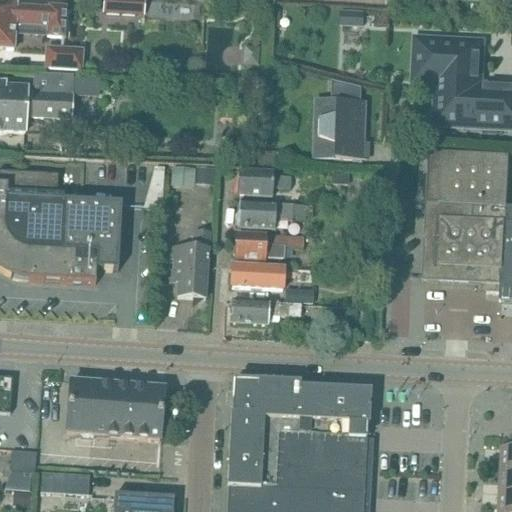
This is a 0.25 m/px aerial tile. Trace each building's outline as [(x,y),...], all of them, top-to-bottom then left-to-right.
[(102,0),(101,17),(135,19),(136,0),(135,0),(102,0)] [(0,7),(0,53),(11,54),(12,34),(45,36),(44,40),(61,41),(62,12),(46,11),(46,13),(14,11),(14,8),(0,7)] [(339,14),(338,30),(362,31),(362,15),(339,14)] [(415,47),(413,78),(440,79),(438,130),(511,133),(511,93),(485,92),(485,95),(474,95),(477,50),(415,47)] [(44,53),(43,73),(79,75),(80,55),(44,53)] [(32,78),(31,97),(71,99),(71,93),(72,81),(72,80),(72,79),(32,78)] [(312,103),(310,164),(359,165),(361,107),(358,107),(359,92),(329,85),(328,104),(312,103)] [(0,87),(0,137),(0,138),(0,135),(23,136),(25,92),(3,91),(3,88),(0,87)] [(72,100),(71,99),(31,97),(29,97),(28,123),(70,125),(72,100)] [(273,171),(274,156),(253,154),(252,169),(273,171)] [(420,285),(498,289),(502,241),(510,241),(511,226),(504,225),(505,209),(508,161),(426,157),(420,279),(420,285)] [(151,172),(140,212),(153,213),(158,214),(161,173),(151,172)] [(213,173),(194,172),(193,186),(212,187),(213,173)] [(238,174),(236,201),(269,203),(270,194),(289,195),(289,182),(271,181),(271,176),(238,174)] [(0,277),(1,278),(5,281),(10,283),(15,284),(21,285),(26,286),(93,289),(94,275),(115,276),(119,209),(79,207),(61,206),(61,199),(54,198),(55,179),(0,176),(0,277)] [(330,188),(347,189),(347,178),(330,178),(330,188)] [(233,225),(236,227),(236,234),(273,235),(273,225),(291,226),(291,223),(304,224),(305,210),(274,209),(274,208),(237,206),(237,218),(233,220),(233,225)] [(502,241),(498,289),(497,304),(511,304),(511,209),(505,209),(504,225),(511,226),(510,241),(502,241)] [(371,229),(370,240),(379,240),(380,229),(371,229)] [(174,302),(204,303),(208,237),(194,237),(193,253),(169,252),(167,277),(176,277),(174,302)] [(231,257),(234,259),(234,265),(263,267),(263,260),(281,261),(282,252),(301,253),(302,241),(235,238),(235,250),(232,252),(231,257)] [(231,269),(229,293),(280,296),(282,272),(231,269)] [(282,307),(311,308),(312,295),(283,293),(282,307)] [(300,308),(230,304),(228,329),(267,331),(267,318),(269,318),(269,321),(299,323),(300,308)] [(358,313),(356,347),(371,348),(373,314),(358,313)] [(0,418),(8,419),(11,383),(0,381),(0,418)] [(232,385),(226,499),(329,506),(362,509),(368,397),(298,394),(298,388),(232,385)] [(64,439),(90,441),(91,440),(93,440),(96,389),(68,387),(64,439)] [(91,440),(90,441),(151,445),(158,445),(161,394),(96,389),(93,440),(91,440)] [(511,450),(499,450),(497,485),(511,486),(511,450)] [(10,455),(9,476),(25,477),(25,478),(30,478),(35,479),(35,478),(33,477),(34,457),(10,455)] [(40,477),(39,497),(87,500),(88,480),(40,477)] [(511,511),(511,486),(497,485),(496,511),(511,511)] [(30,511),(31,497),(30,497),(24,497),(12,496),(11,510),(30,511)] [(361,511),(362,509),(329,506),(226,499),(224,511),(361,511)] [(112,500),(111,511),(171,511),(172,504),(112,500)]
